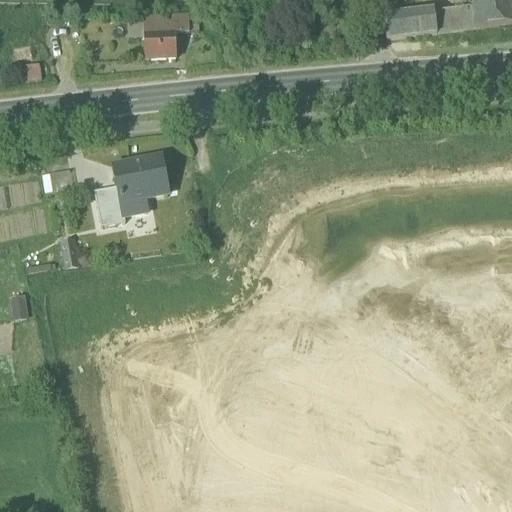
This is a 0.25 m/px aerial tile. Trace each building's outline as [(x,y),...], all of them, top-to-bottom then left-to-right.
[(511,0),(471,0),(472,7),(434,12),(385,18),(388,44),(389,44),(437,38),(476,32),(498,29),(511,26),(511,0)] [(188,19),(174,20),(175,36),(188,35),(189,36),(188,19)] [(176,61),(175,36),(174,20),(144,21),(145,41),(146,62),(160,62),(176,61)] [(145,41),(144,21),(126,22),(127,41),(145,41)] [(39,66),(19,68),(21,87),(42,84),(39,66)] [(118,190),(123,220),(124,220),(147,215),(144,202),(168,198),(161,160),(114,169),(118,190)] [(69,173),(41,178),(44,196),(72,191),(69,173)] [(118,190),(94,195),(101,231),(125,226),(124,220),(123,220),(118,190)] [(61,244),(65,272),(78,270),(73,242),(61,244)] [(25,298),(11,299),(12,321),(26,320),(25,298)]
